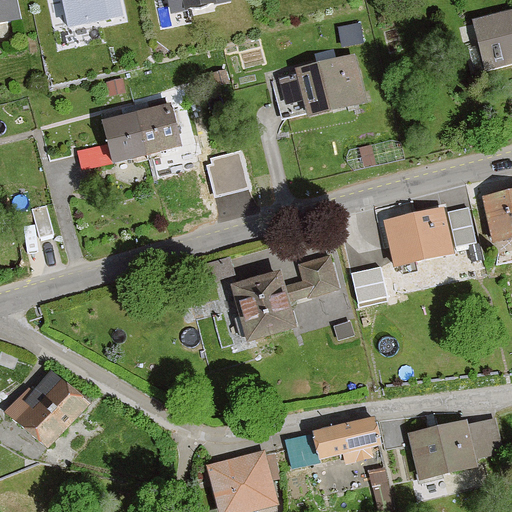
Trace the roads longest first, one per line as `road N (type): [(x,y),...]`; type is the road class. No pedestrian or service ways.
road 1 (unclassified): [(511,393),(212,437),(0,322)]
road 2 (unclassified): [(511,159),(0,304)]
